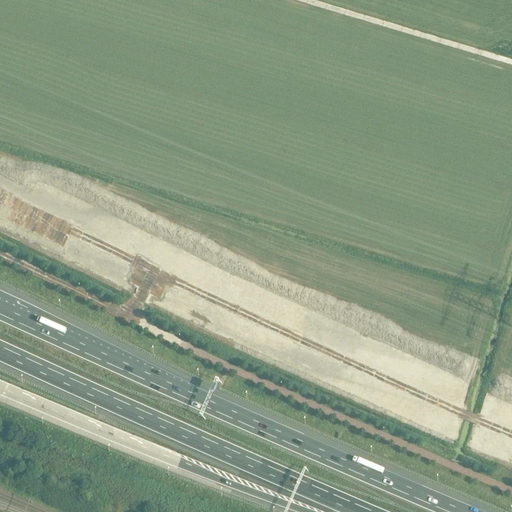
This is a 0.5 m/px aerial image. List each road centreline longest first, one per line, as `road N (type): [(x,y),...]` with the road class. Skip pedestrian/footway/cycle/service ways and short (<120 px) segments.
road 1 (motorway): [(466,511),(0,307)]
road 2 (motorway): [(0,350),(363,511)]
road 3 (motorway): [(0,388),(305,511)]
road 4 (track): [(297,0),(511,63)]
